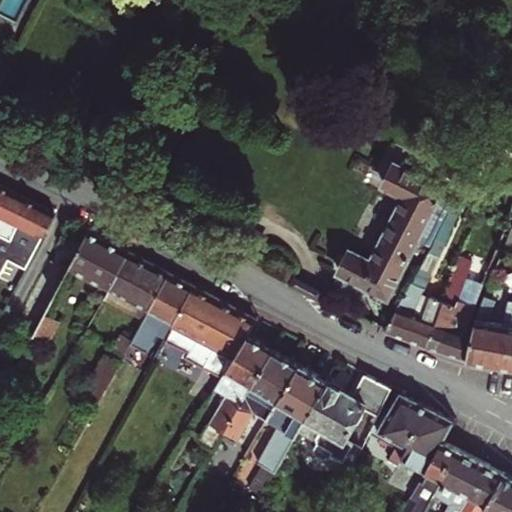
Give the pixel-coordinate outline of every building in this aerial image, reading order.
[(11,52),(0,46),(0,62),(4,65),(11,52)] [(487,140),(481,151),(502,162),(508,149),(487,140)] [(407,194),(374,259),(403,273),(421,239),(435,246),(445,226),(461,196),(459,194),(397,162),(384,187),(387,189),(389,185),(407,194)] [(0,228),(19,193),(0,182),(0,228)] [(57,212),(19,193),(0,228),(0,277),(1,278),(10,260),(28,269),(57,212)] [(256,231),(233,218),(223,237),(247,249),(256,231)] [(414,279),(389,327),(431,344),(447,300),(440,297),(427,292),(456,231),(445,226),(435,246),(417,280),(414,279)] [(73,268),(112,288),(132,252),(93,232),(73,268)] [(374,259),(353,248),(341,271),(391,295),(403,273),(374,259)] [(112,288),(152,310),(172,272),(132,252),(112,288)] [(431,344),(465,356),(475,320),(480,306),(461,297),(476,260),(460,253),(440,297),(447,300),(431,344)] [(197,285),(172,272),(152,310),(138,334),(153,342),(161,328),(171,333),(178,319),(197,285)] [(231,347),(254,314),(197,285),(178,319),(231,347)] [(511,365),(511,300),(509,300),(489,295),(481,321),(475,320),(465,356),(471,359),(511,365)] [(63,321),(48,312),(36,334),(30,344),(41,350),(47,340),(51,342),(63,321)] [(217,445),(276,347),(251,332),(217,387),(229,394),(203,437),(217,445)] [(115,349),(127,354),(136,338),(124,333),(115,349)] [(303,362),(276,347),(217,445),(229,453),(238,437),(242,439),(258,411),(269,418),(303,362)] [(167,440),(222,361),(199,350),(146,425),(167,440)] [(81,398),(98,407),(124,360),(108,351),(81,398)] [(307,418),(329,378),(303,362),(269,418),(280,425),(260,460),(265,464),(248,493),(260,501),(300,430),(307,418)] [(367,406),(380,413),(394,385),(367,371),(354,392),(329,378),(307,418),(325,429),(319,440),(317,444),(319,452),(327,456),(333,456),(334,454),(354,465),(364,446),(349,438),(367,406)] [(427,470),(447,438),(449,434),(459,418),(404,390),(380,429),(399,439),(389,458),(399,464),(403,457),(427,470)] [(307,418),(300,430),(319,440),(325,429),(307,418)] [(415,511),(423,511),(439,486),(463,447),(447,438),(427,470),(431,472),(416,497),(423,500),(415,511)] [(463,447),(439,486),(456,495),(446,511),(483,511),(510,470),(463,447)] [(511,511),(511,471),(510,470),(483,511),(511,511)]
